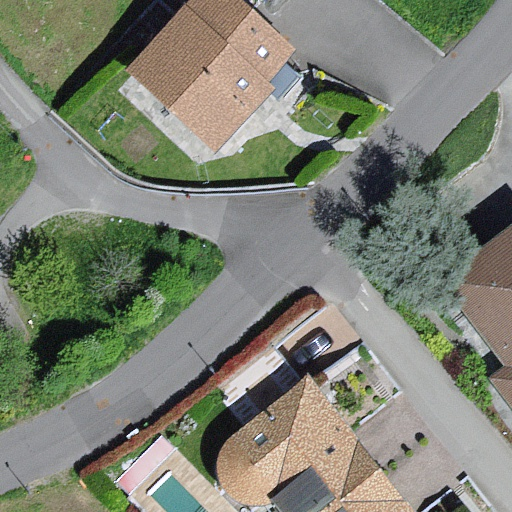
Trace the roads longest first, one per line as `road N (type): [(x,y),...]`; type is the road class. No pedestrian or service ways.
road 1 (residential): [(0,465),(150,381),(296,243)]
road 2 (unclassified): [(0,83),(96,183),(150,206),(272,227),(296,243)]
road 3 (residential): [(296,243),(348,291),(511,487)]
road 4 (residential): [(296,243),(511,23)]
